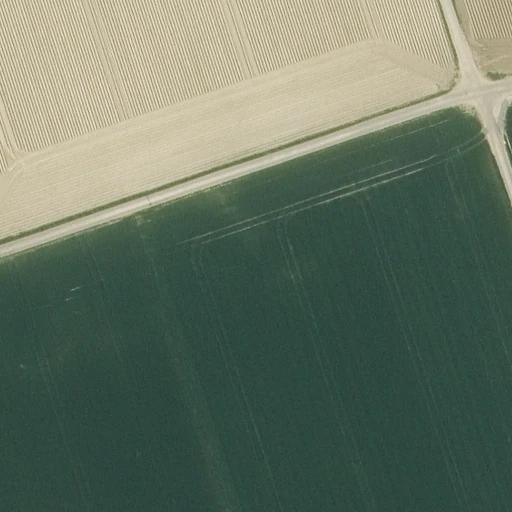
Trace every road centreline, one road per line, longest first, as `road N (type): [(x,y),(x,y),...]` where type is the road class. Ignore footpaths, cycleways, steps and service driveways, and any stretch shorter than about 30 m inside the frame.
road 1 (track): [(511,95),(0,263)]
road 2 (track): [(511,168),(455,0)]
